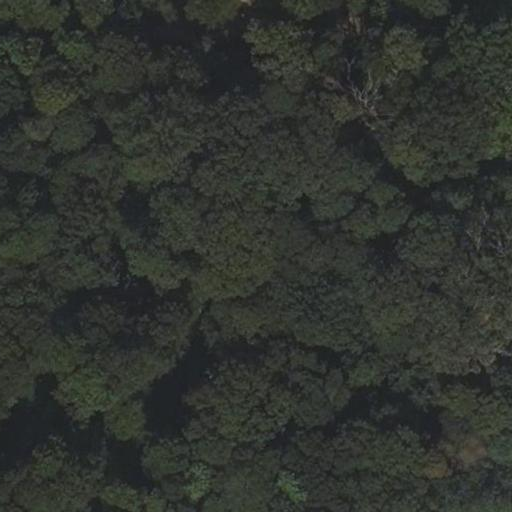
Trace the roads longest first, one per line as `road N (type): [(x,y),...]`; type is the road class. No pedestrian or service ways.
road 1 (track): [(0,39),(511,18)]
road 2 (track): [(511,296),(390,511)]
